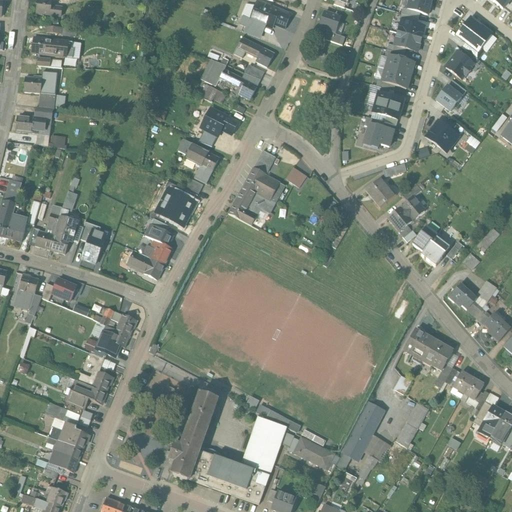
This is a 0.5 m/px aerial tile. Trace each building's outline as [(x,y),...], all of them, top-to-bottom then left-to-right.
[(52,1),(42,0),(39,0),(37,15),(61,18),(62,9),(51,8),(52,1)] [(345,3),(336,0),(334,6),(343,9),(345,3)] [(428,17),(431,4),(417,0),(409,0),(406,11),(420,14),(428,17)] [(510,0),(488,0),(503,11),(510,0)] [(288,15),(255,1),(248,19),(248,20),(263,26),(264,22),(282,29),(288,15)] [(420,14),(406,11),(403,9),(401,15),(418,20),(420,14)] [(340,18),(325,13),(320,28),(328,31),(329,29),(335,31),(340,18)] [(401,22),(417,26),(418,20),(401,15),(399,22),(401,22)] [(263,26),(248,20),(248,19),(241,17),(237,24),(260,33),(263,26)] [(491,36),(470,20),(457,37),(466,45),(477,53),(480,50),(491,36)] [(401,22),(398,34),(421,41),(424,28),(417,26),(401,22)] [(417,54),(421,41),(398,34),(394,47),(406,50),(417,54)] [(345,39),(333,36),(331,44),(343,47),(345,39)] [(275,55),(243,38),(238,49),(254,57),(255,57),(258,59),(256,63),(268,69),(275,55)] [(73,44),(53,42),(52,44),(46,44),(47,41),(35,40),(33,55),(74,59),(74,51),(72,51),(73,44)] [(477,53),(466,45),(463,50),(468,53),(477,61),(483,53),(480,50),(477,53)] [(406,50),(394,47),(388,46),(387,51),(404,56),(406,50)] [(389,59),(389,58),(402,62),(404,56),(387,51),(385,58),(389,59)] [(464,58),(458,53),(446,69),(461,81),(465,76),(466,77),(471,71),(469,70),(473,65),(464,58)] [(468,53),(464,58),(473,65),(478,69),(482,64),(477,61),(468,53)] [(389,59),(385,71),(410,78),(414,65),(389,58),(389,59)] [(51,60),(40,59),(39,67),(51,68),(51,60)] [(264,74),(250,67),(246,75),(261,81),(264,74)] [(258,88),(226,71),(224,75),(222,78),(238,86),(237,88),(243,91),(240,96),(251,102),(258,88)] [(382,83),(382,84),(395,87),(406,91),(410,78),(385,71),(382,83)] [(42,79),(40,95),(55,97),(57,75),(42,74),(42,79)] [(221,79),(212,75),(210,79),(218,83),(221,79)] [(42,79),(37,79),(37,80),(25,79),(24,94),(40,95),(42,79)] [(466,92),(452,81),(448,86),(462,97),(466,92)] [(395,87),(382,84),(382,83),(378,82),(376,88),(393,93),(395,87)] [(215,88),(208,85),(204,94),(208,96),(210,91),(213,92),(215,88)] [(461,99),(447,88),(436,103),(450,113),(461,99)] [(40,95),(39,106),(54,107),(56,97),(55,97),(40,95)] [(378,95),(373,115),(386,118),(398,122),(403,102),(378,95)] [(245,110),(234,105),(232,110),(242,115),(245,110)] [(239,124),(211,108),(200,129),(205,132),(216,138),(218,139),(222,132),(231,137),(239,124)] [(29,118),(29,119),(17,118),(15,133),(49,137),(51,121),(29,118)] [(396,127),(398,122),(386,118),(384,124),(396,127)] [(370,126),(382,130),(384,124),(367,119),(364,127),(369,129),(370,126)] [(444,127),(459,138),(464,131),(450,120),(444,127)] [(438,122),(426,138),(446,154),(459,138),(444,127),(438,122)] [(511,125),(511,127),(510,126),(501,137),(511,145),(511,125)] [(382,130),(370,126),(364,146),(378,150),(379,146),(389,149),(393,133),(382,130)] [(210,148),(216,138),(205,132),(199,143),(210,148)] [(57,137),(56,147),(67,149),(68,139),(57,137)] [(219,159),(183,141),(178,152),(186,156),(184,159),(200,167),(194,179),(206,185),(219,159)] [(17,154),(17,149),(3,149),(3,178),(13,178),(13,159),(20,159),(20,154),(17,154)] [(275,158),(263,152),(253,170),(265,177),(275,158)] [(407,165),(387,170),(389,177),(409,172),(407,165)] [(297,167),(288,180),(301,189),(310,176),(297,167)] [(253,170),(233,205),(246,213),(246,211),(256,195),(269,202),(270,200),(279,185),(265,177),(253,170)] [(203,186),(188,179),(183,190),(197,196),(203,186)] [(21,185),(9,181),(5,196),(17,199),(21,185)] [(393,198),(379,181),(366,191),(380,209),(393,198)] [(180,196),(183,190),(167,182),(164,187),(167,189),(180,196)] [(419,184),(403,198),(407,203),(413,198),(424,189),(419,184)] [(279,185),(270,200),(276,203),(282,191),(280,190),(281,186),(279,185)] [(180,196),(167,189),(161,201),(189,216),(196,204),(180,196)] [(68,194),(62,209),(50,251),(65,256),(69,242),(72,242),(77,228),(76,227),(77,224),(66,221),(69,213),(70,213),(76,197),(68,194)] [(407,203),(400,209),(412,222),(424,212),(413,198),(407,203)] [(183,227),(189,216),(161,201),(155,213),(183,227)] [(40,205),(32,202),(26,222),(25,225),(26,225),(33,227),(40,205)] [(7,205),(2,223),(0,222),(0,238),(6,240),(12,218),(15,207),(7,205)] [(246,213),(233,205),(228,215),(251,227),(257,217),(246,211),(246,213)] [(45,234),(39,232),(34,247),(50,251),(62,209),(53,207),(45,234)] [(412,222),(400,209),(388,219),(399,233),(407,227),(412,222)] [(26,222),(12,218),(6,240),(21,244),(26,225),(25,225),(26,222)] [(153,220),(151,226),(167,234),(170,229),(153,220)] [(83,230),(80,241),(88,244),(93,231),(99,234),(101,229),(85,224),(83,230)] [(167,234),(151,226),(145,237),(153,241),(167,248),(173,237),(167,234)] [(399,233),(398,234),(403,239),(412,232),(407,227),(399,233)] [(82,230),(77,228),(72,242),(79,244),(80,241),(83,230),(82,230)] [(437,236),(425,228),(412,245),(423,254),(436,238),(437,236)] [(490,229),(474,247),(482,253),(498,236),(490,229)] [(82,262),(95,266),(106,236),(99,234),(93,231),(88,244),(82,262)] [(412,232),(403,239),(407,244),(416,236),(412,232)] [(335,247),(342,252),(348,242),(340,237),(335,247)] [(436,238),(423,254),(421,257),(435,268),(442,259),(445,255),(444,255),(449,248),(436,238)] [(167,248),(153,241),(150,248),(147,246),(142,256),(165,267),(173,251),(167,248)] [(458,243),(447,257),(451,261),(462,247),(458,243)] [(142,256),(134,252),(127,266),(143,274),(157,281),(165,267),(142,256)] [(332,260),(327,257),(322,266),(327,269),(332,260)] [(473,261),(466,268),(471,272),(477,265),(473,261)] [(27,278),(23,277),(18,292),(34,297),(38,283),(27,279),(27,278)] [(58,280),(52,295),(70,303),(76,287),(58,280)] [(476,300),(459,286),(447,299),(452,304),(456,302),(466,311),(467,311),(473,303),(476,300)] [(34,297),(30,308),(36,310),(41,299),(34,297)] [(493,297),(489,302),(494,306),(498,301),(493,297)] [(128,313),(132,301),(125,299),(121,311),(128,313)] [(498,301),(494,306),(498,310),(505,303),(500,299),(498,301)] [(482,312),(473,303),(467,311),(475,319),(482,312)] [(90,317),(92,311),(79,305),(76,311),(90,317)] [(107,311),(103,320),(95,317),(93,322),(107,328),(110,321),(113,313),(107,311)] [(482,312),(475,319),(484,326),(490,319),(482,312)] [(137,324),(113,313),(110,321),(119,325),(116,332),(129,337),(134,327),(135,328),(137,324)] [(510,330),(493,316),(490,319),(484,326),(483,327),(493,336),(493,339),(498,344),(510,330)] [(129,337),(116,332),(106,328),(99,346),(95,354),(94,356),(104,360),(106,355),(115,358),(120,347),(124,349),(129,337)] [(434,342),(415,331),(403,352),(422,363),(424,360),(434,342)] [(95,354),(99,346),(88,341),(85,350),(95,354)] [(511,342),(510,341),(503,348),(508,352),(511,347),(511,342)] [(453,353),(434,342),(424,360),(432,365),(431,366),(442,372),(453,353)] [(94,356),(92,355),(88,363),(93,364),(101,368),(102,368),(105,361),(94,356)] [(21,372),(29,375),(32,367),(24,364),(21,372)] [(114,380),(99,374),(101,368),(93,364),(91,369),(90,369),(89,371),(93,372),(91,379),(80,374),(77,382),(107,394),(111,384),(112,385),(114,380)] [(452,369),(447,366),(435,386),(441,389),(444,383),(452,369)] [(452,369),(444,383),(449,386),(457,372),(452,369)] [(472,380),(461,374),(453,388),(458,391),(459,390),(464,393),(472,380)] [(393,388),(400,391),(406,381),(399,377),(393,388)] [(483,386),(472,380),(464,393),(464,395),(469,398),(470,396),(475,400),(483,386)] [(169,381),(169,394),(184,395),(185,382),(169,381)] [(77,382),(76,382),(72,392),(88,399),(102,405),(107,394),(77,382)] [(84,411),(88,399),(72,392),(67,390),(60,407),(70,412),(82,416),(84,411)] [(199,394),(181,445),(174,443),(168,460),(175,462),(171,474),(258,505),(286,427),(265,420),(258,418),(240,466),(200,452),(218,400),(199,394)] [(479,402),(472,414),(476,417),(484,404),(479,402)] [(60,407),(51,404),(46,415),(65,423),(70,412),(60,407)] [(369,404),(344,453),(358,460),(383,412),(369,404)] [(428,411),(417,404),(413,411),(423,421),(428,411)] [(476,417),(474,421),(483,426),(493,409),(484,404),(476,417)] [(504,414),(493,408),(493,409),(483,426),(479,433),(490,439),(504,414)] [(82,416),(79,424),(89,428),(94,415),(84,411),(82,416)] [(288,421),(270,411),(265,420),(286,427),(288,421)] [(413,411),(395,442),(407,448),(423,421),(413,411)] [(511,426),(511,418),(504,414),(490,439),(501,446),(502,444),(506,446),(510,439),(506,437),(511,428),(511,426)] [(78,428),(68,423),(65,431),(55,427),(50,437),(70,445),(70,446),(83,452),(88,441),(90,442),(91,437),(77,431),(78,428)] [(59,442),(50,438),(48,445),(55,447),(53,451),(55,452),(59,442)] [(334,455),(301,438),(299,443),(294,453),(326,470),(334,455)] [(299,443),(292,440),(287,450),(294,453),(299,443)] [(70,446),(59,442),(55,452),(50,465),(50,466),(64,471),(74,475),(83,452),(70,446)] [(334,455),(326,470),(331,472),(339,458),(334,455)] [(369,456),(357,477),(365,480),(370,468),(372,469),(377,460),(369,456)] [(347,457),(342,465),(347,468),(352,460),(347,457)] [(64,471),(50,466),(50,465),(47,464),(45,470),(58,474),(62,476),(64,471)] [(45,470),(44,469),(42,475),(55,481),(58,474),(45,470)] [(357,478),(346,472),(338,487),(349,492),(357,478)] [(481,477),(475,474),(471,482),(477,485),(481,477)] [(488,480),(481,477),(477,485),(484,488),(488,480)] [(68,494),(53,488),(50,495),(40,492),(41,489),(35,487),(31,497),(61,508),(64,498),(66,499),(68,494)] [(276,493),(271,490),(267,501),(273,503),(276,493)] [(290,511),(295,500),(276,493),(273,503),(270,510),(276,511),(290,511)] [(59,511),(61,508),(31,497),(28,505),(44,511),(43,511),(59,511)] [(123,511),(126,506),(106,498),(101,511),(123,511)]
